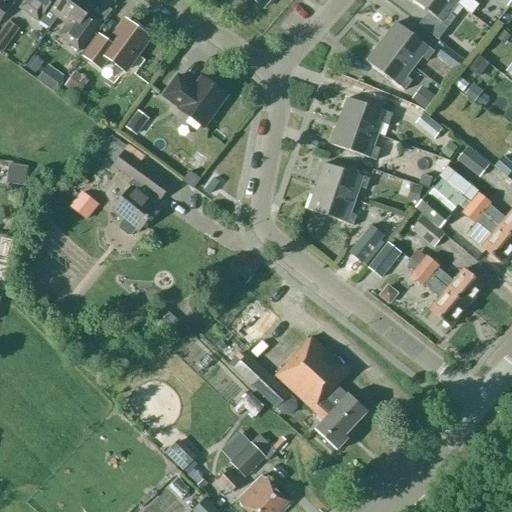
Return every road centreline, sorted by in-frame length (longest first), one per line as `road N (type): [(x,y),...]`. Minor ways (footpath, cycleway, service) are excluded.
road 1 (unclassified): [(477,402),(265,234),(260,201),(278,106),(272,75)]
road 2 (tertiary): [(366,511),(477,402)]
road 3 (unclassified): [(272,75),(168,0)]
